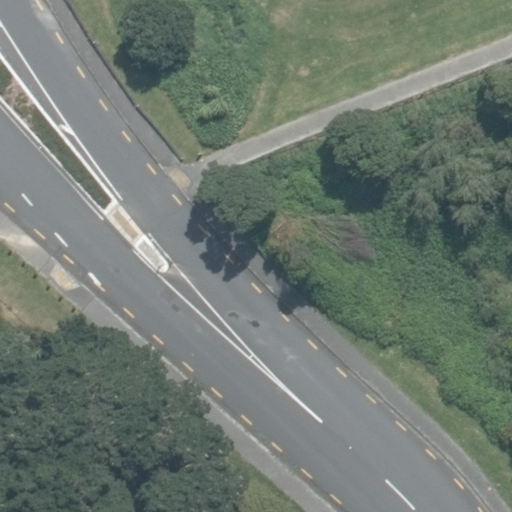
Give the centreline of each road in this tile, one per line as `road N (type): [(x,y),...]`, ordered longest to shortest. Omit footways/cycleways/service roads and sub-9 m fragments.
road 1 (tertiary): [(19,0),(144,193),(208,310)]
road 2 (tertiary): [(208,310),(336,428),(403,511)]
road 3 (tertiary): [(208,310),(83,227),(0,145)]
